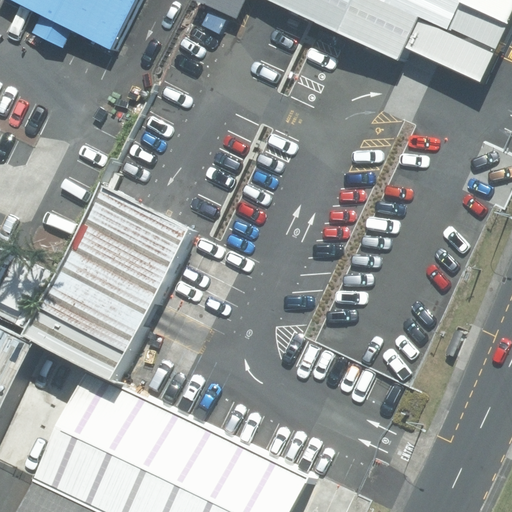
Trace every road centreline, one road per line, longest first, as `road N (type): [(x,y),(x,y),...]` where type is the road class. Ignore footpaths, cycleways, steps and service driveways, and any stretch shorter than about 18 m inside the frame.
road 1 (unknown): [(0,61),(81,112),(31,176),(0,187)]
road 2 (secondary): [(511,360),(441,511)]
